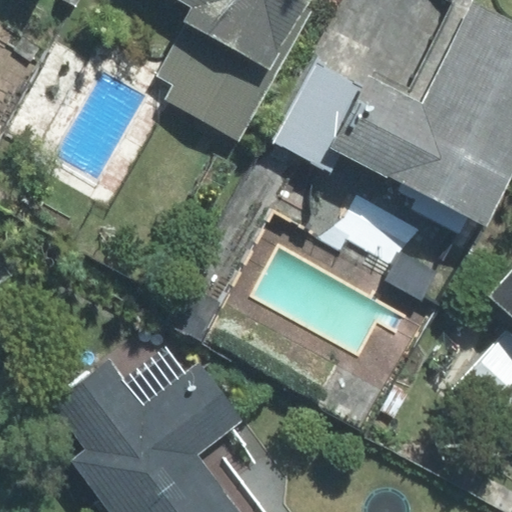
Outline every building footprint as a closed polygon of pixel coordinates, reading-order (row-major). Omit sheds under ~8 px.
[(183,0),(194,6),(157,74),(175,84),(167,100),(239,140),(309,12),(304,9),(308,0),(183,0)] [(364,87),(331,147),(342,153),(488,225),(511,177),(511,22),(473,4),(422,104),(367,77),(364,87)] [(342,153),(331,147),(364,87),(315,61),(271,141),(331,173),(342,153)] [(511,273),(491,296),(511,314),(511,273)] [(511,337),(508,334),(454,393),(511,444),(511,337)] [(110,359),(51,404),(84,447),(70,458),(111,511),(269,511),(241,476),(259,463),(232,427),(239,422),(196,366),(185,375),(168,353),(128,383),(110,359)]
